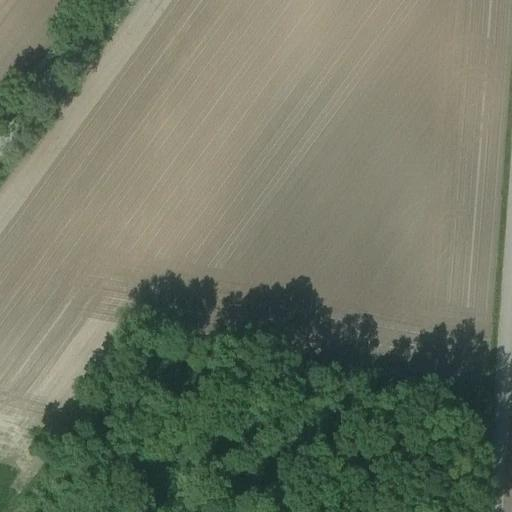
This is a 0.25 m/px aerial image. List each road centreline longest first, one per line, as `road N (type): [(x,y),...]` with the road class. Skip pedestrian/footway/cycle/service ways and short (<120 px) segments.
road 1 (unclassified): [(494,511),(511,245)]
road 2 (residential): [(28,102),(105,0)]
